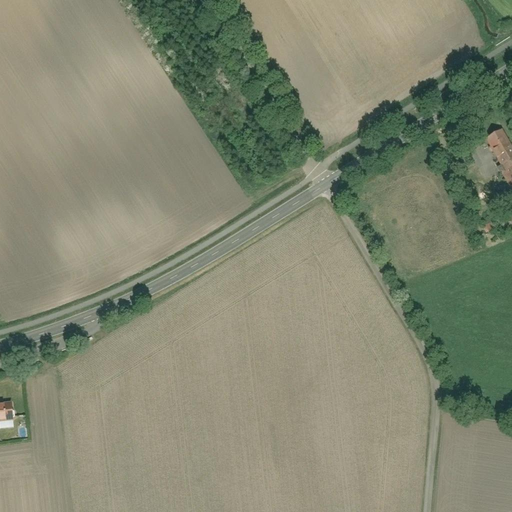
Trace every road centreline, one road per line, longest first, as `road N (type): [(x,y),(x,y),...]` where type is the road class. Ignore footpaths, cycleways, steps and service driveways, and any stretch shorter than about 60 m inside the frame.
road 1 (tertiary): [(0,347),(47,336),(141,294),(324,184)]
road 2 (track): [(428,511),(432,370),(324,184)]
road 3 (tertiary): [(324,184),(511,70)]
road 4 (residential): [(207,0),(324,184)]
